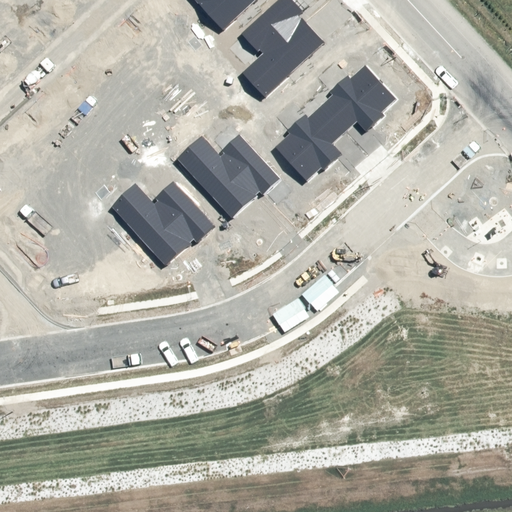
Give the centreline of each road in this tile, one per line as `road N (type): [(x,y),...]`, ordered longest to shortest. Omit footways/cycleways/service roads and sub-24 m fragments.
road 1 (residential): [(502,96),(302,282),(240,321),(32,351)]
road 2 (residential): [(0,107),(115,0)]
road 3 (tertiary): [(412,0),(502,96)]
